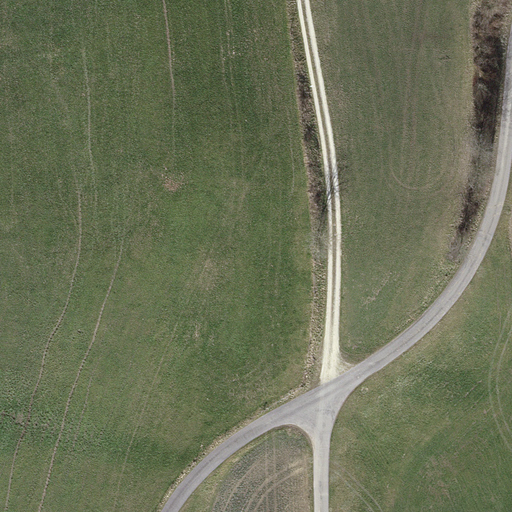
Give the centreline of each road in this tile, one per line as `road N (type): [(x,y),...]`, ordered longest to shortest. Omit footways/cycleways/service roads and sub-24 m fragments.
road 1 (unclassified): [(511,22),(510,173),(490,240),(462,284),(414,333),(328,396),(259,427)]
road 2 (track): [(328,396),(340,185),(298,0)]
